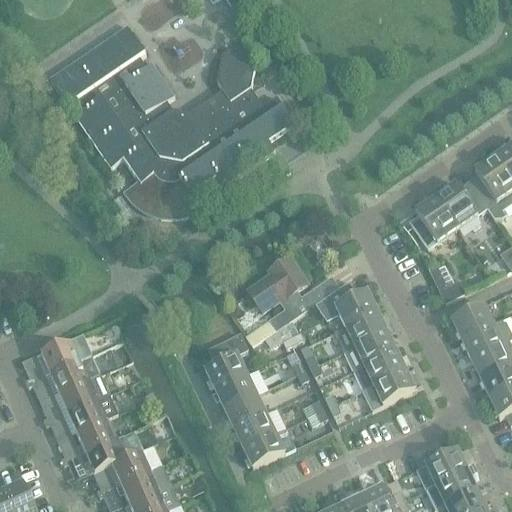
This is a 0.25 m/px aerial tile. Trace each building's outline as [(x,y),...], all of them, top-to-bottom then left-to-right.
[(244,10),(237,0),(208,0),(212,6),(221,0),(224,0),(236,16),(244,10)] [(127,30),(49,83),(68,111),(75,106),(81,115),(74,120),(108,169),(110,172),(114,169),(123,163),(128,169),(141,189),(127,198),(128,200),(132,205),(135,208),(139,211),(142,213),(148,217),(152,218),(159,221),(164,222),(168,222),(174,222),(179,221),(185,220),(190,218),(195,216),(201,213),(191,199),(216,181),(223,191),(255,169),(275,155),(269,145),(295,128),(277,101),(263,111),(251,93),(256,66),(242,46),(222,60),(217,86),(222,94),(187,118),(174,115),(167,106),(175,100),(152,67),(146,71),(140,62),(146,58),(127,30)] [(511,149),(495,161),(511,185),(511,149)] [(511,185),(495,161),(475,175),(481,184),(472,190),(487,213),(488,213),(495,223),(502,222),(506,220),(503,216),(511,210),(511,185)] [(456,188),(436,202),(458,234),(487,213),(472,190),(462,197),(456,188)] [(127,224),(135,219),(121,199),(114,205),(127,224)] [(428,254),(458,234),(436,202),(415,216),(421,225),(412,231),(428,254)] [(511,250),(502,257),(511,270),(511,250)] [(292,326),(316,309),(340,293),(332,281),(302,302),(297,295),(307,288),(288,260),(272,271),(275,275),(248,293),(264,316),(279,305),(286,314),(270,325),(277,336),(286,330),(292,326)] [(445,307),(465,298),(459,285),(439,295),(445,307)] [(349,286),(340,293),(316,309),(327,325),(339,319),(346,332),(378,316),(368,296),(357,302),(349,286)] [(452,325),(462,345),(494,329),(484,309),(452,325)] [(346,332),(355,351),(387,336),(378,316),(346,332)] [(292,326),(286,330),(291,342),(292,341),(299,338),(292,326)] [(462,345),(471,364),(511,344),(511,343),(511,344),(511,343),(511,338),(506,327),(501,326),(494,329),(462,345)] [(286,330),(277,336),(264,345),(269,353),(282,346),(291,342),(286,330)] [(396,355),(387,336),(355,351),(345,356),(354,375),(396,355)] [(299,338),(292,341),(295,349),(303,345),(300,337),(299,338)] [(49,379),(80,365),(91,360),(82,339),(40,358),(49,379)] [(241,339),(233,343),(221,349),(222,351),(212,356),(218,369),(205,375),(215,395),(247,380),(238,359),(249,354),(241,339)] [(286,353),(295,349),(292,341),(291,342),(282,346),(286,353)] [(511,344),(471,364),(480,384),(511,368),(511,344)] [(406,374),(396,355),(354,375),(363,394),(388,383),(406,374)] [(91,360),(80,365),(49,379),(58,398),(88,384),(100,379),(91,360)] [(306,363),(310,373),(318,369),(313,360),(306,363)] [(329,364),(318,369),(322,378),(334,372),(329,364)] [(292,370),(297,379),(305,375),(300,366),(292,370)] [(511,368),(480,384),(490,403),(511,392),(511,368)] [(322,378),(318,369),(310,373),(315,382),(322,378)] [(259,374),(247,380),(215,395),(224,414),(257,399),(268,393),(259,374)] [(416,394),(406,374),(388,383),(363,394),(372,413),(383,408),(383,410),(416,394)] [(309,384),(305,375),(297,379),(302,388),(309,384)] [(43,377),(34,381),(38,388),(47,384),(43,377)] [(29,392),(38,388),(34,381),(25,385),(29,392)] [(97,404),(88,384),(58,398),(67,418),(97,404)] [(511,430),(511,392),(490,403),(500,423),(506,420),(511,431),(511,430)] [(152,396),(142,401),(145,407),(155,402),(152,396)] [(108,399),(97,404),(67,418),(76,438),(106,425),(106,423),(117,418),(108,399)] [(224,414),(234,433),(266,418),(257,399),(224,414)] [(324,402),(329,411),(336,407),(332,399),(324,402)] [(311,409),(315,417),(323,414),(319,405),(311,409)] [(341,417),(336,407),(329,411),(334,421),(341,417)] [(311,409),(303,413),(307,422),(315,417),(311,409)] [(328,423),(323,414),(315,417),(320,427),(328,423)] [(60,416),(52,420),(55,428),(64,424),(60,416)] [(315,417),(307,422),(312,431),(320,427),(315,417)] [(234,433),(243,452),(275,437),(266,418),(234,433)] [(46,432),(55,428),(52,420),(43,424),(46,432)] [(319,439),(334,431),(330,423),(314,431),(319,439)] [(76,438),(85,458),(115,444),(106,425),(76,438)] [(285,458),(275,437),(243,452),(253,473),(285,458)] [(94,479),(111,471),(110,470),(135,459),(126,439),(115,444),(85,458),(94,479)] [(160,440),(148,446),(150,451),(163,446),(160,440)] [(153,451),(135,459),(110,470),(111,471),(119,491),(162,471),(153,451)] [(427,495),(436,491),(435,490),(468,475),(458,455),(417,475),(427,495)] [(79,457),(70,460),(73,467),(82,464),(79,457)] [(64,471),(73,467),(70,460),(61,464),(64,471)] [(119,491),(128,510),(171,491),(162,471),(119,491)] [(435,490),(436,491),(445,510),(477,494),(468,475),(435,490)] [(31,511),(20,488),(0,497),(6,511),(31,511)] [(114,489),(105,493),(108,500),(117,496),(114,489)] [(128,510),(128,511),(177,511),(180,511),(171,491),(128,510)] [(393,511),(383,491),(363,501),(368,511),(393,511)] [(99,504),(108,500),(105,493),(96,497),(99,504)] [(441,511),(485,511),(477,494),(445,510),(441,511)] [(394,499),(398,509),(406,505),(401,496),(394,499)] [(368,511),(363,501),(344,510),(344,511),(368,511)]
